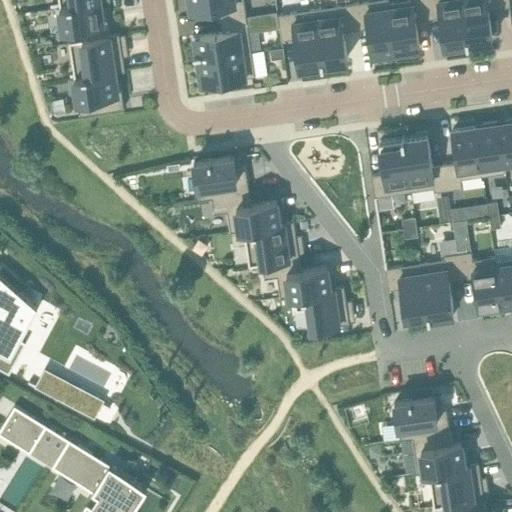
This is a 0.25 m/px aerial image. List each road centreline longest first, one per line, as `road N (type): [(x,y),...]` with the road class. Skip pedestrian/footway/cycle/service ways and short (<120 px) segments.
road 1 (residential): [(450,342),(396,351),(380,334),(370,274),(251,117)]
road 2 (residential): [(251,117),(511,78)]
road 3 (residential): [(153,0),(176,114),(202,124),(251,117)]
road 4 (residential): [(511,473),(450,342)]
